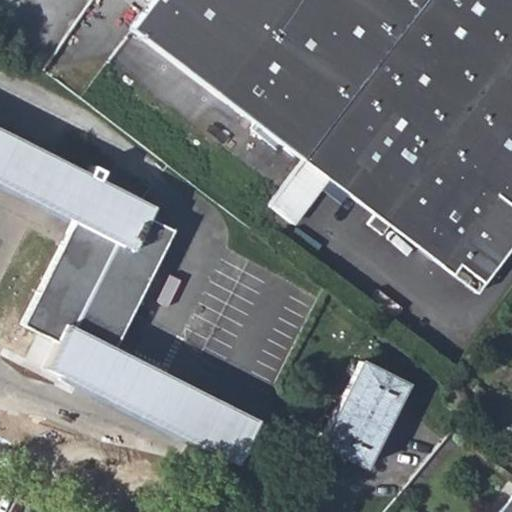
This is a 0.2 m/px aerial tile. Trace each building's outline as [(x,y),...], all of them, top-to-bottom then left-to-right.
[(150,0),(128,29),(298,159),(333,112),(388,40),(418,0),(150,0)] [(511,0),(418,0),(388,40),(333,112),(298,159),(323,178),(369,213),(362,222),(377,234),(385,224),(457,278),(510,206),(511,203),(511,0)] [(0,136),(0,185),(67,219),(18,325),(51,342),(40,369),(229,463),(249,421),(109,352),(166,231),(142,218),(146,210),(0,136)] [(264,205),(288,224),(323,178),(298,159),(281,181),(264,205)] [(457,278),(471,289),(511,233),(511,207),(510,206),(457,278)] [(358,361),(316,444),(361,467),(403,384),(358,361)] [(511,423),(503,434),(511,441),(511,423)] [(511,511),(511,500),(508,498),(496,511),(511,511)]
